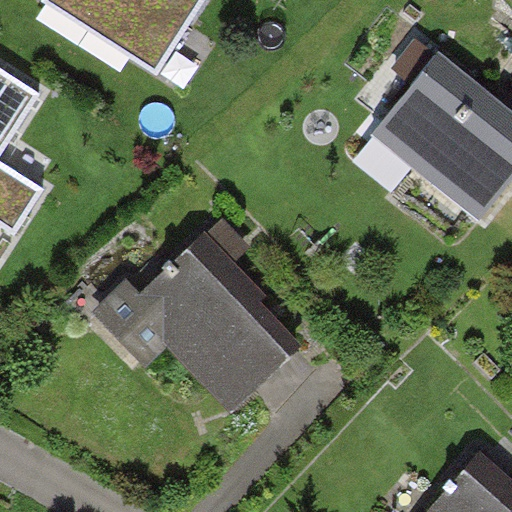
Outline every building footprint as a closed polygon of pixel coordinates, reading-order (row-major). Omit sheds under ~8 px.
[(93,0),(170,48),(199,0),(93,0)] [(511,115),(419,42),(397,69),(415,84),(381,125),(419,156),(414,162),(481,216),(511,177),(511,115)] [(60,92),(0,54),(0,233),(5,225),(23,236),(58,179),(21,155),(60,92)] [(328,317),(203,203),(99,316),(143,357),(160,338),(241,412),(328,317)] [(511,511),(511,485),(477,455),(428,511),(511,511)]
